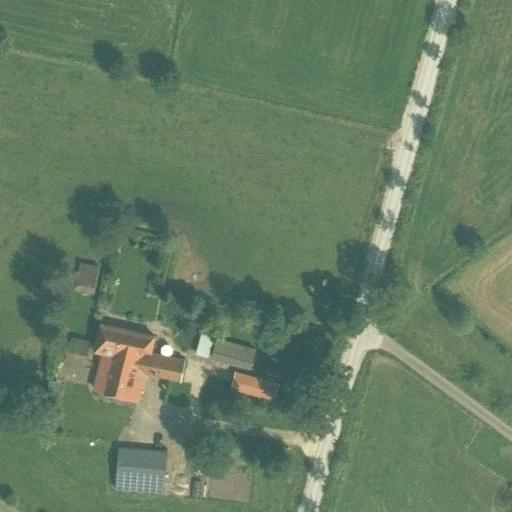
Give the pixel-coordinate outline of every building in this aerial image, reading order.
[(94,294),(99,265),(80,262),(75,291),(94,294)] [(182,382),(187,357),(150,349),(153,336),(101,324),(95,350),(103,352),(94,389),(138,399),(144,373),(182,382)] [(250,369),(255,349),(216,338),(210,359),(250,369)] [(273,401),(278,385),(235,372),(231,388),(273,401)] [(164,494),(168,451),(119,447),(115,490),(164,494)]
